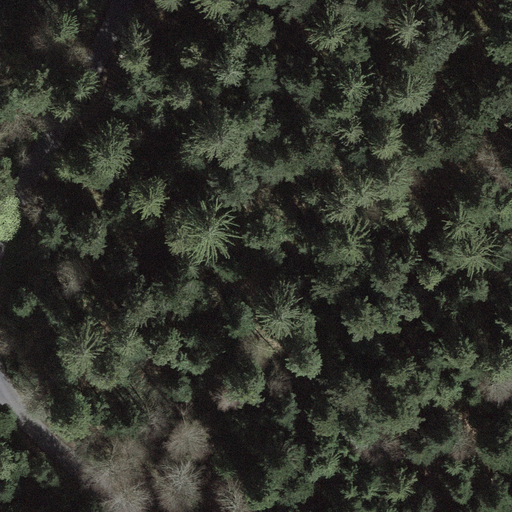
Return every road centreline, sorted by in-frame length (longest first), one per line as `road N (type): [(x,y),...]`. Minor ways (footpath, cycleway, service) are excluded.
road 1 (unclassified): [(118,0),(0,228)]
road 2 (unclassified): [(0,386),(119,511)]
